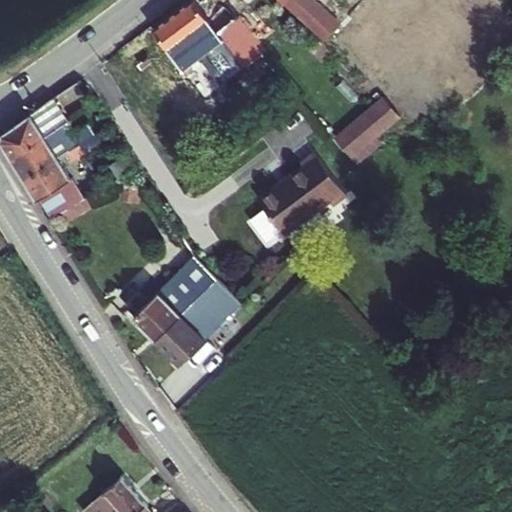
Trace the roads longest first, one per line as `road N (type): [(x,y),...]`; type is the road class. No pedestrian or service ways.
road 1 (tertiary): [(220,511),(103,355),(0,190)]
road 2 (tertiary): [(0,103),(141,0)]
